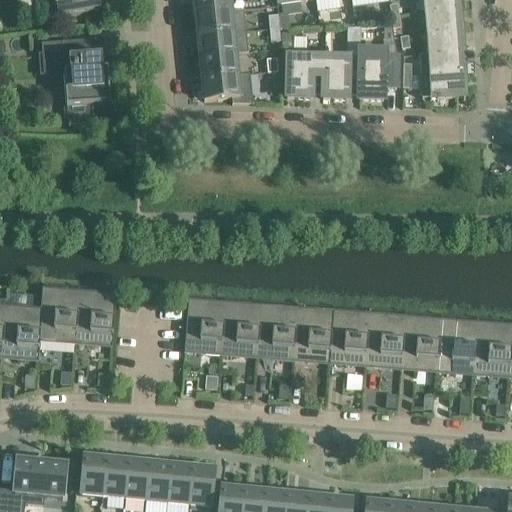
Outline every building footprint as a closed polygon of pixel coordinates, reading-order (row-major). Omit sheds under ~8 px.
[(52,0),(54,8),(55,8),(57,19),(71,17),(100,12),(98,1),(100,0),(99,0),(52,0)] [(193,0),(195,17),(231,13),(229,0),(193,0)] [(421,0),(423,15),(458,11),(456,0),(421,0)] [(391,19),(399,18),(397,6),(389,7),(391,19)] [(425,34),(425,36),(460,33),(458,11),(423,15),(425,34)] [(244,12),(231,13),(195,17),(197,38),(246,34),(244,12)] [(279,30),(278,17),(268,18),(269,31),(279,30)] [(391,19),(393,31),(401,30),(399,18),(391,19)] [(279,30),(269,31),(270,44),(281,43),(279,30)] [(425,36),(427,57),(462,54),(460,33),(425,36)] [(246,34),(197,38),(199,60),(235,56),(248,55),(246,34)] [(400,40),(402,52),(410,50),(408,38),(400,40)] [(42,56),(38,56),(38,58),(42,57),(43,78),(64,76),(66,109),(92,108),(110,106),(108,82),(108,74),(108,71),(106,71),(102,71),(101,59),(92,59),(90,42),(61,44),(41,46),(42,56)] [(359,90),(359,102),(383,102),(384,91),(396,91),(397,63),(384,62),(384,54),(360,54),(360,62),(360,90),(359,90)] [(420,79),(462,77),(463,77),(462,54),(461,54),(427,57),(420,58),(420,78),(420,79)] [(235,56),(199,60),(202,81),(238,78),(235,56)] [(288,60),(287,100),(311,101),(312,89),(323,89),(324,89),(325,61),(288,60)] [(278,74),(276,61),(266,62),(268,75),(278,74)] [(323,89),(323,101),(347,102),(348,90),(359,90),(360,90),(360,62),(325,61),(324,89),(323,89)] [(403,79),(411,79),(411,67),(403,66),(403,79)] [(238,78),(202,81),(204,103),(231,101),(232,107),(253,107),(249,77),(238,78)] [(463,77),(462,77),(420,79),(422,101),(429,101),(430,104),(431,104),(431,101),(463,99),(463,103),(464,103),(463,77)] [(403,79),(402,91),(410,91),(411,79),(403,79)] [(2,359),(36,362),(36,364),(37,365),(43,291),(42,291),(40,313),(6,311),(6,308),(5,308),(1,362),(2,362),(2,359)] [(37,365),(38,365),(40,342),(74,345),(74,347),(75,347),(79,294),(78,294),(77,296),(43,294),(43,291),(37,365)] [(114,297),(114,299),(79,296),(80,294),(79,294),(75,347),(75,348),(76,345),(110,348),(110,350),(111,350),(116,297),(114,297)] [(188,302),(184,356),(185,356),(186,354),(220,356),(220,359),(221,359),(225,305),(224,305),(224,308),(189,305),(190,303),(188,302)] [(221,359),(222,356),(256,359),(256,362),(261,308),(260,308),(260,311),(225,308),(226,305),(225,305),(221,359)] [(257,359),(292,362),(291,364),(292,365),(297,311),(296,311),(295,313),(261,311),(261,308),(256,362),(257,362),(257,359)] [(297,311),(292,365),(293,365),(293,362),(328,365),(327,367),(328,367),(332,314),(331,316),(297,314),(297,311)] [(329,365),(363,368),(363,370),(364,370),(368,317),(367,316),(367,319),(333,316),(333,314),(332,314),(328,367),(329,367),(329,365)] [(369,317),(368,317),(364,370),(365,370),(365,368),(399,370),(399,373),(400,373),(404,319),(403,319),(403,322),(369,319),(369,317)] [(401,370),(435,373),(435,376),(436,376),(440,322),(439,322),(439,325),(405,322),(405,319),(404,319),(400,373),(401,373),(401,370)] [(441,322),(440,322),(436,376),(437,376),(437,373),(471,376),(471,378),(472,379),(476,325),(475,327),(441,325),(441,322)] [(473,376),(507,379),(507,381),(508,381),(511,331),(511,327),(511,328),(511,330),(477,328),(477,325),(476,325),(472,379),(473,379),(473,376)] [(71,375),(61,374),(60,387),(70,388),(71,375)] [(347,375),(346,391),(362,391),(362,376),(347,375)] [(108,377),(98,376),(97,388),(107,389),(108,377)] [(35,378),(25,378),(24,390),(34,391),(35,378)] [(206,380),(205,392),(215,393),(217,381),(206,380)] [(253,398),(254,388),(246,388),(245,397),(253,398)] [(288,401),(289,389),(279,388),(278,401),(288,401)] [(396,411),(397,398),(386,397),(385,410),(396,411)] [(433,413),(434,400),(423,400),(423,413),(433,413)] [(468,417),(470,402),(460,401),(459,416),(468,417)] [(505,408),(496,407),(495,418),(504,419),(505,408)] [(102,499),(105,462),(83,460),(80,497),(102,499)] [(127,464),(105,462),(102,499),(124,501),(127,464)] [(145,503),(149,466),(127,464),(124,501),(145,503)] [(32,467),(17,466),(16,475),(15,492),(0,490),(0,511),(24,511),(25,507),(43,508),(44,500),(62,501),(65,470),(32,467)] [(171,468),(149,466),(145,503),(167,505),(171,468)] [(189,508),(192,471),(171,468),(167,505),(189,508)] [(214,473),(192,471),(189,508),(211,510),(214,473)] [(241,511),(243,493),(221,491),(218,511),(241,511)] [(262,511),(265,495),(243,493),(241,511),(262,511)] [(284,511),(286,497),(265,495),(262,511),(284,511)] [(306,511),(308,499),(286,497),(284,511),(306,511)] [(328,511),(330,501),(308,499),(306,511),(328,511)] [(350,511),(352,503),(330,501),(328,511),(350,511)]
